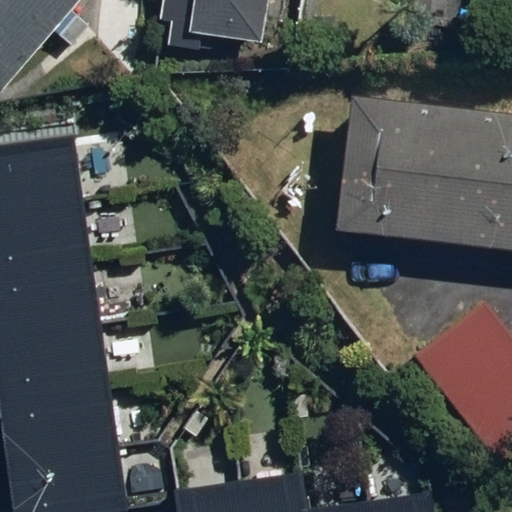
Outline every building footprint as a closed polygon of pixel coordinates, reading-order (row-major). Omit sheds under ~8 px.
[(0,0),(0,95),(80,0),(0,0)] [(229,0),(173,0),(170,52),(225,56),(229,0)] [(511,120),(336,102),(322,239),(511,258),(511,120)] [(65,133),(0,145),(0,511),(445,511),(445,497),(291,508),(287,454),(233,450),(230,485),(112,504),(65,133)] [(511,450),(511,348),(474,303),(419,350),(507,454),(511,450)]
